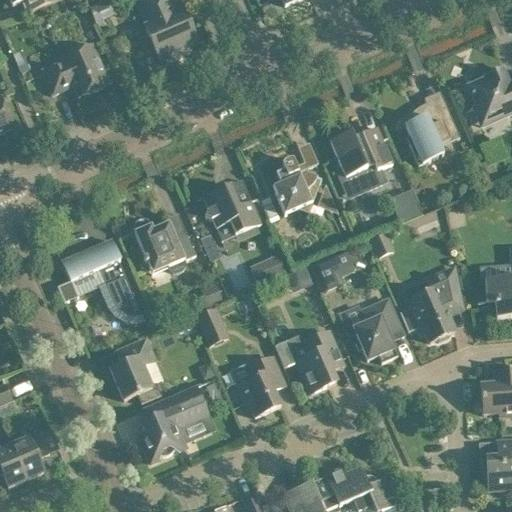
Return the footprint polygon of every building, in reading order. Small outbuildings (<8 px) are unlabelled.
[(8,0),(12,8),(31,1),(35,12),(61,2),(60,0),(8,0)] [(66,0),(71,10),(81,6),(79,3),(85,0),(66,0)] [(144,29),(151,45),(159,63),(185,52),(183,47),(196,41),(183,12),(173,16),(169,7),(172,6),(168,0),(143,0),(136,4),(142,19),(145,18),(149,27),(144,29)] [(275,0),(276,1),(278,0),(280,0),(285,9),(304,0),(275,0)] [(89,10),(92,16),(97,27),(103,25),(101,21),(114,15),(108,2),(89,10)] [(72,89),(74,93),(77,101),(109,88),(91,47),(60,61),(62,65),(42,74),(52,98),(72,89)] [(511,115),(511,85),(509,87),(502,70),(485,77),(487,81),(467,89),(475,107),(476,110),(481,108),(487,123),(506,115),(507,118),(511,115)] [(406,140),(419,169),(443,159),(438,148),(449,144),(449,143),(458,139),(439,95),(424,102),(429,113),(420,117),(418,114),(416,115),(413,117),(411,118),(409,120),(407,122),(405,124),(404,126),(410,139),(406,140)] [(0,97),(0,135),(13,130),(0,97)] [(392,168),(384,150),(376,131),(353,141),(351,136),(330,145),(338,163),(346,180),(357,175),(366,195),(387,186),(381,172),(392,168)] [(283,166),(282,167),(284,173),(276,176),(280,187),(272,190),(280,208),(284,218),(298,212),(308,216),(321,183),(304,176),(300,178),(293,163),(291,162),(289,162),(287,163),(285,164),(284,165),(283,166)] [(212,222),(216,232),(221,244),(261,227),(259,222),(251,204),(239,209),(230,188),(189,205),(190,206),(203,201),(208,213),(205,220),(212,222)] [(321,199),(317,209),(327,213),(335,210),(329,196),(321,199)] [(414,198),(393,207),(402,227),(422,218),(414,198)] [(198,218),(193,208),(186,211),(190,221),(198,218)] [(134,235),(141,251),(145,261),(143,262),(145,266),(147,266),(152,277),(168,270),(169,273),(171,275),(176,276),(180,275),(184,272),(185,268),(185,265),(184,263),(196,258),(188,238),(176,243),(169,226),(153,232),(151,227),(149,225),(148,224),(147,223),(145,222),(144,222),(142,222),(140,222),(138,223),(137,224),(136,225),(135,226),(134,228),(134,229),(133,230),(133,232),(133,233),(134,234),(134,235)] [(395,254),(387,237),(369,244),(377,262),(395,254)] [(367,242),(357,246),(361,255),(371,251),(367,242)] [(57,290),(64,306),(78,300),(71,285),(99,273),(114,306),(114,308),(115,309),(117,311),(118,312),(119,314),(121,315),(122,316),(126,318),(130,319),(134,320),(136,320),(139,319),(141,319),(138,310),(118,264),(120,264),(111,243),(61,265),(70,285),(57,290)] [(511,249),(509,250),(511,281),(485,282),(486,287),(487,307),(495,306),(496,321),(511,320),(511,249)] [(354,275),(344,251),(309,266),(322,297),(344,287),(341,280),(354,275)] [(250,269),(258,287),(285,274),(277,257),(250,269)] [(291,278),(298,296),(315,289),(308,271),(291,278)] [(410,312),(400,316),(408,335),(418,331),(420,336),(425,334),(430,345),(435,343),(438,344),(448,340),(450,337),(454,335),(447,318),(461,313),(462,312),(458,292),(454,271),(426,283),(426,284),(403,294),(407,304),(410,312)] [(207,309),(222,303),(215,286),(200,292),(207,309)] [(358,343),(354,345),(358,353),(362,352),(367,364),(378,359),(381,366),(397,360),(388,338),(401,332),(388,302),(359,314),(364,327),(353,331),(358,343)] [(229,342),(216,312),(196,320),(209,350),(229,342)] [(274,349),(276,352),(284,371),(297,365),(311,397),(336,386),(331,375),(344,369),(336,351),(329,335),(303,346),(299,338),(274,349)] [(145,342),(135,347),(117,355),(122,368),(110,373),(123,404),(137,398),(141,407),(161,399),(156,386),(150,389),(142,369),(155,364),(145,342)] [(240,387),(236,389),(244,407),(248,406),(255,421),(280,409),(276,400),(275,400),(274,394),(285,389),(277,371),(272,360),(251,369),(255,380),(240,387)] [(203,383),(216,378),(211,365),(198,370),(203,383)] [(511,371),(495,373),(496,386),(480,387),(481,402),(479,405),(479,412),(482,414),(482,418),(498,417),(498,420),(511,419),(511,371)] [(204,388),(210,402),(222,397),(216,383),(204,388)] [(5,387),(0,388),(0,408),(11,404),(12,403),(5,387)] [(174,454),(175,452),(179,454),(186,451),(178,431),(208,418),(195,390),(174,399),(141,413),(146,424),(142,426),(147,436),(139,440),(151,466),(157,463),(159,459),(161,459),(163,459),(164,459),(167,459),(169,458),(171,457),(173,455),(174,454)] [(11,404),(0,408),(0,420),(16,414),(11,404)] [(50,432),(11,449),(26,483),(43,475),(38,462),(59,452),(50,432)] [(511,443),(496,445),(497,461),(485,462),(488,494),(511,491),(511,443)] [(26,483),(11,449),(0,453),(0,477),(2,477),(8,490),(26,483)] [(325,479),(338,510),(338,511),(348,507),(349,511),(388,511),(396,509),(384,482),(379,484),(378,483),(377,482),(376,481),(374,480),(372,479),(371,478),(369,478),(366,478),(364,479),(360,470),(346,476),(343,470),(324,478),(325,479)] [(332,511),(338,510),(325,479),(312,485),(308,486),(302,484),(299,490),(282,497),(288,511),(332,511)] [(244,506),(246,511),(261,511),(257,500),(244,506)]
